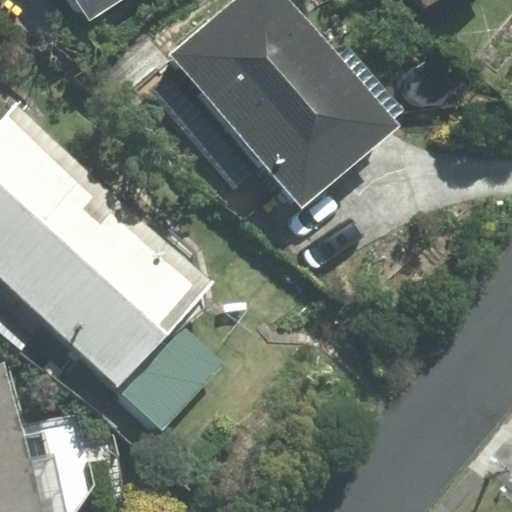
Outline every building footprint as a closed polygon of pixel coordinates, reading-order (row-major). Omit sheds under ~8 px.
[(102,0),(41,0),(59,27),(102,0)] [(371,137),(257,0),(221,0),(144,63),(272,218),(371,137)] [(423,0),(403,0),(409,9),(423,0)] [(188,289),(0,110),(0,307),(89,392),(188,289)] [(13,511),(0,431),(0,511),(13,511)]
